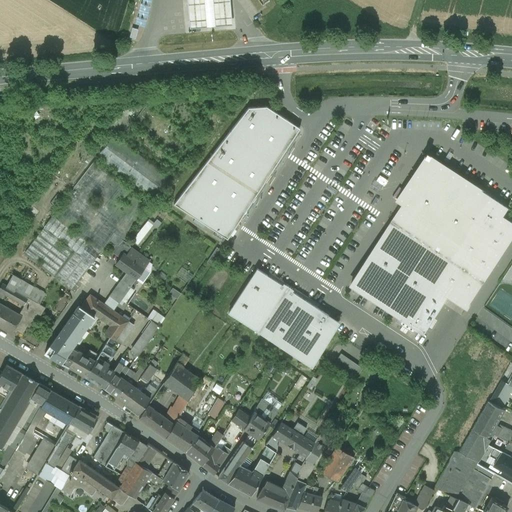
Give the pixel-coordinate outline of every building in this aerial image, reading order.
[(186,0),(188,12),(189,28),(232,25),(231,9),(230,0),(186,0)] [(138,29),(132,28),(129,37),(135,39),(138,29)] [(174,182),(202,147),(143,102),(103,106),(23,211),(44,227),(24,254),(71,291),(109,241),(115,245),(112,252),(120,258),(123,253),(126,256),(131,248),(128,244),(123,241),(154,200),(155,201),(171,179),(174,182)] [(296,134),(300,128),(266,106),(248,108),(173,204),(195,218),(205,225),(216,232),(226,238),(227,239),(234,229),(240,219),(296,134)] [(244,222),(300,137),(296,134),(240,219),(244,222)] [(510,207),(426,152),(408,179),(394,201),(400,205),(398,208),(347,285),(397,318),(420,333),(422,334),(427,326),(433,317),(446,297),(466,310),(511,239),(511,220),(504,216),(510,207)] [(448,152),(443,161),(447,163),(452,156),(452,155),(448,152)] [(374,181),(371,185),(380,191),(383,186),(374,181)] [(329,185),(326,189),(335,194),(337,191),(329,185)] [(375,197),(370,204),(374,207),(379,199),(375,197)] [(193,221),(203,228),(205,225),(195,218),(193,221)] [(147,220),(131,239),(137,244),(153,224),(147,220)] [(226,238),(216,232),(213,235),(223,242),(226,238)] [(216,247),(206,262),(211,266),(221,251),(216,247)] [(149,261),(131,248),(126,256),(123,253),(120,258),(116,264),(127,272),(121,280),(131,286),(136,279),(142,283),(150,272),(144,268),(149,261)] [(305,259),(297,254),(294,258),(302,263),(305,259)] [(256,268),(227,313),(311,367),(340,322),(292,292),(293,290),(288,287),(283,283),(282,285),(256,268)] [(7,286),(28,298),(39,304),(45,293),(12,274),(7,286)] [(24,306),(28,298),(7,286),(2,283),(0,286),(0,297),(2,299),(5,294),(24,306)] [(0,303),(0,327),(12,334),(14,329),(22,334),(27,326),(29,327),(37,314),(41,316),(45,307),(39,304),(28,298),(24,306),(19,314),(0,303)] [(45,353),(65,365),(76,349),(72,347),(94,316),(79,305),(45,353)] [(436,320),(433,317),(427,326),(431,328),(436,320)] [(420,333),(397,318),(395,321),(418,336),(420,333)] [(151,320),(129,350),(138,356),(159,326),(151,320)] [(65,365),(85,377),(95,361),(76,349),(65,365)] [(95,361),(85,377),(103,387),(113,371),(107,367),(109,364),(107,362),(110,356),(102,351),(95,361)] [(341,353),(333,364),(355,379),(362,368),(341,353)] [(174,409),(181,413),(187,401),(201,380),(182,367),(187,359),(182,354),(177,362),(163,383),(182,397),(174,409)] [(113,371),(103,387),(111,393),(122,377),(123,378),(129,369),(119,362),(113,371)] [(140,375),(148,381),(156,369),(148,363),(140,375)] [(0,384),(11,390),(21,373),(7,364),(0,375),(0,384)] [(123,378),(122,377),(111,393),(125,403),(136,388),(131,384),(132,382),(137,382),(138,380),(140,377),(135,374),(129,369),(123,378)] [(30,400),(40,383),(21,373),(11,390),(0,408),(0,448),(1,449),(30,400)] [(500,407),(511,386),(509,384),(502,380),(490,401),(500,407)] [(40,408),(51,390),(40,383),(30,400),(35,403),(10,445),(16,449),(27,428),(40,408)] [(136,388),(125,403),(139,414),(156,389),(149,384),(146,390),(143,389),(141,392),(136,388)] [(54,416),(65,398),(51,390),(40,408),(54,416)] [(207,414),(215,418),(224,401),(217,397),(207,414)] [(68,424),(80,406),(65,398),(54,416),(68,424)] [(258,439),(258,440),(277,412),(260,399),(250,418),(244,429),(243,430),(249,433),(258,439)] [(490,401),(474,429),(489,437),(505,410),(500,407),(490,401)] [(167,419),(148,405),(139,418),(166,438),(174,424),(178,417),(181,413),(174,409),(167,419)] [(86,435),(97,417),(80,406),(68,424),(56,445),(46,461),(54,466),(75,432),(83,437),(86,435)] [(244,429),(250,418),(238,409),(231,420),(244,429)] [(185,451),(196,434),(198,431),(178,417),(174,424),(166,438),(185,451)] [(105,465),(125,433),(106,422),(105,423),(107,424),(105,427),(110,430),(93,458),(105,465)] [(302,463),(314,443),(302,435),(306,428),(297,422),(293,429),(281,422),(272,436),(265,445),(267,446),(276,452),(278,439),(300,453),(296,459),(302,463)] [(511,444),(511,430),(500,425),(495,434),(500,438),(511,444)] [(98,446),(107,430),(103,428),(94,443),(98,446)] [(492,439),(489,437),(474,429),(461,451),(479,461),(480,462),(492,439)] [(208,443),(196,434),(185,451),(202,464),(215,445),(223,434),(217,430),(209,441),(208,443)] [(129,456),(139,440),(125,433),(105,465),(113,470),(124,452),(129,456)] [(258,439),(249,433),(243,441),(252,448),(258,439)] [(302,463),(297,471),(297,476),(285,506),(295,509),(305,484),(300,482),(302,477),(303,478),(304,476),(306,477),(305,478),(306,478),(310,471),(309,471),(308,470),(312,465),(324,446),(326,447),(331,439),(321,433),(314,443),(302,463)] [(46,461),(56,445),(44,438),(27,468),(38,474),(46,461)] [(228,483),(240,465),(252,448),(243,441),(218,477),(227,484),(228,483)] [(202,464),(214,474),(230,450),(224,446),(221,450),(215,445),(202,464)] [(252,472),(240,465),(228,483),(251,495),(276,452),(267,446),(252,472)] [(321,472),(337,482),(354,457),(336,446),(329,457),(321,472)] [(494,465),(511,475),(511,456),(495,448),(490,455),(498,459),(494,465)] [(492,479),(495,473),(478,463),(479,461),(461,451),(454,451),(434,488),(458,499),(458,498),(467,503),(467,504),(469,506),(475,509),(492,479)] [(73,470),(78,461),(69,456),(60,470),(54,466),(46,461),(38,474),(61,488),(73,470)] [(171,460),(168,458),(157,477),(163,480),(169,485),(178,491),(189,473),(171,459),(171,460)] [(284,508),(285,506),(297,476),(297,471),(302,463),(296,459),(293,464),(289,470),(282,488),(266,480),(256,498),(284,508)] [(80,460),(79,460),(78,461),(73,470),(97,488),(112,499),(119,487),(80,460)] [(97,488),(73,470),(61,488),(70,494),(71,492),(72,493),(74,489),(73,488),(74,487),(80,486),(84,489),(83,490),(88,493),(88,492),(91,495),(97,488)] [(314,487),(306,484),(297,507),(317,511),(322,497),(312,493),(314,487)] [(434,490),(424,484),(413,504),(417,506),(417,507),(422,510),(434,490)] [(164,511),(178,491),(169,485),(162,496),(158,493),(155,498),(152,496),(145,507),(152,511),(164,511)] [(213,508),(218,499),(203,489),(192,503),(205,510),(204,511),(207,511),(211,507),(213,508)] [(414,511),(417,507),(417,506),(413,504),(404,500),(405,497),(395,492),(386,511),(414,511)] [(323,511),(337,511),(342,499),(344,497),(336,494),(335,497),(332,496),(328,502),(323,511)] [(482,511),(504,511),(507,507),(490,497),(482,511)] [(467,503),(458,498),(458,499),(452,509),(450,511),(466,511),(469,506),(467,504),(467,503)] [(230,511),(233,507),(218,499),(213,508),(211,507),(207,511),(230,511)] [(354,511),(359,504),(356,503),(342,499),(337,511),(354,511)] [(13,511),(0,503),(0,511),(13,511)]
